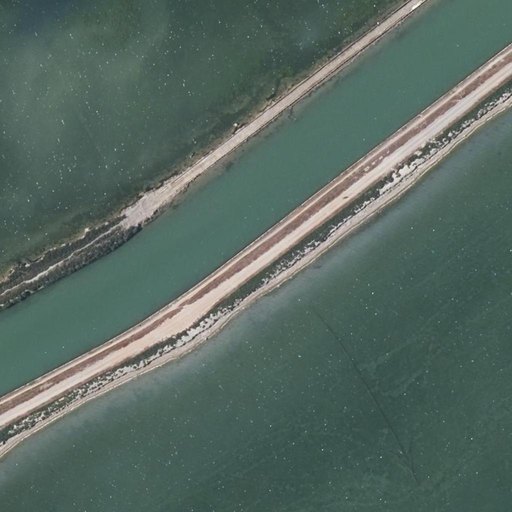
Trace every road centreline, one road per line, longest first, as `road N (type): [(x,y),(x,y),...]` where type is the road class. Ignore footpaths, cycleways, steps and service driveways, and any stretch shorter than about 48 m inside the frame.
road 1 (track): [(511,69),(184,319),(0,417)]
road 2 (track): [(0,292),(140,208),(421,0)]
